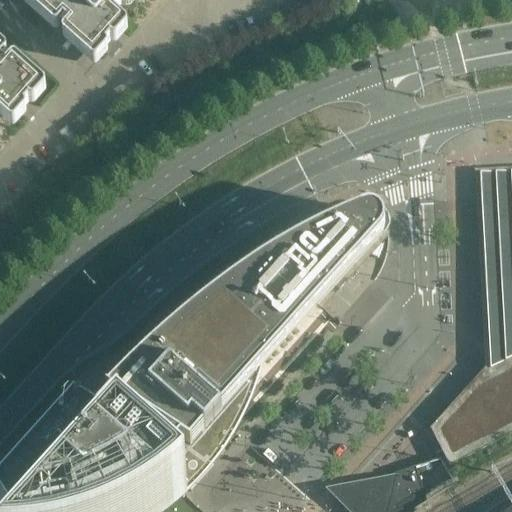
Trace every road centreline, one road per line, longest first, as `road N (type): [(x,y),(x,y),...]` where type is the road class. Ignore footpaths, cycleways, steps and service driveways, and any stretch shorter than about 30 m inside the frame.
road 1 (secondary): [(0,424),(133,279),(211,219),(301,168),(412,122),(511,102)]
road 2 (secondary): [(511,38),(380,67),(213,143),(135,198),(0,327)]
